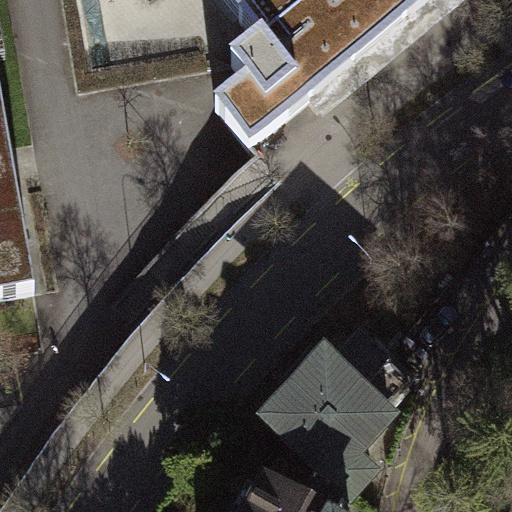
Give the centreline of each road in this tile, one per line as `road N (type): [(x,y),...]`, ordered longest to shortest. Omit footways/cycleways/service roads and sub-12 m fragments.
road 1 (tertiary): [(99,511),(168,412),(348,223),(511,96)]
road 2 (residential): [(406,511),(449,394),(511,297)]
